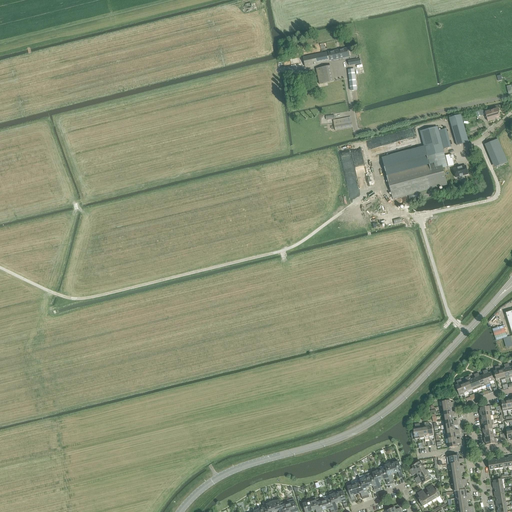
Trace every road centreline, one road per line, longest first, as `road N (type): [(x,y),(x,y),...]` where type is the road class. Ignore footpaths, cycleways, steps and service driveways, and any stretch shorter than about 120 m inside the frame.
road 1 (track): [(0,268),(78,299),(282,251),(381,183),(389,212),(409,215),(494,199),(481,140)]
road 2 (secondary): [(179,511),(223,474),(380,416),(499,296)]
